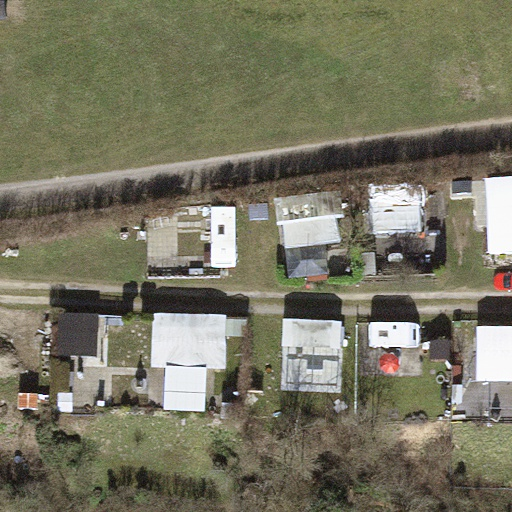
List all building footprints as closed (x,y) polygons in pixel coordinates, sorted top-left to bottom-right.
[(291,250),(346,243),(342,211),(287,218),(291,250)] [(161,376),(236,373),(233,315),(159,318),(161,376)] [(61,326),(69,360),(111,349),(103,316),(61,326)] [(289,375),(337,376),(339,326),(290,325),(289,375)] [(511,386),(511,329),(485,328),(483,385),(511,386)]
